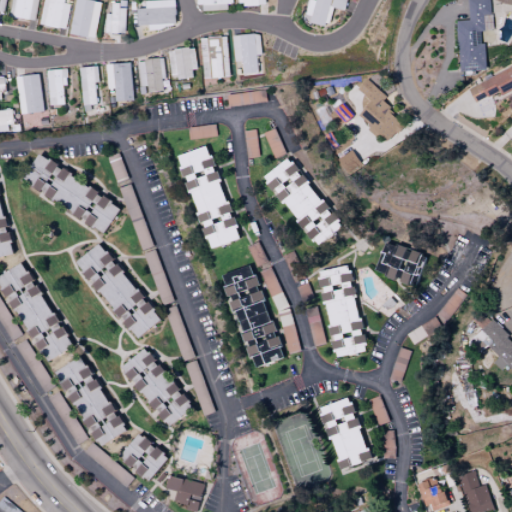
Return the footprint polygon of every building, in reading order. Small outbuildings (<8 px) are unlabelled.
[(35,0),(10,0),(9,17),(34,19),(35,0)] [(66,28),(69,3),(64,3),(64,0),(43,0),(40,25),(66,28)] [(76,0),(69,33),(93,38),(101,2),(91,0),(76,0)] [(145,8),(137,8),(138,25),(149,25),(150,27),(176,26),(174,0),(151,0),(145,0),(145,8)] [(198,0),(199,11),(230,9),(229,0),(198,0)] [(344,10),(346,0),(309,0),(307,15),(312,15),(311,22),(329,26),(333,8),(344,10)] [(467,0),(469,20),(457,21),(459,74),(486,72),(484,43),(480,43),(479,31),(484,31),(483,15),(490,15),(488,0),(467,0)] [(106,13),(105,32),(125,33),(126,5),(111,5),(111,13),(106,13)] [(233,61),(241,61),(242,74),(259,73),(258,55),(261,55),(260,34),(232,35),(233,61)] [(226,37),(200,38),(201,78),(227,77),(226,37)] [(196,75),(191,47),(167,51),(171,79),(196,75)] [(163,59),(138,60),(138,83),(146,83),(146,91),(162,91),(161,79),(163,79),(163,59)] [(105,64),(106,88),(114,88),(115,102),(132,101),(130,63),(105,64)] [(500,96),(511,90),(511,65),(467,87),(475,103),(498,92),(500,96)] [(97,103),(94,82),(98,81),(97,66),(78,68),(83,105),(97,103)] [(49,106),(64,104),(62,84),(67,84),(66,69),(46,70),(49,106)] [(19,114),(42,112),(39,74),(15,76),(19,114)] [(405,125),(382,102),(387,97),(368,79),(358,88),(372,102),(359,115),(376,132),(377,131),(388,142),(405,125)] [(228,105),(266,102),(265,90),(227,94),(228,105)] [(344,123),(354,115),(345,103),(335,110),(344,123)] [(0,131),(7,131),(7,124),(13,124),(12,110),(0,110),(0,131)] [(240,239),(216,168),(215,169),(207,145),(178,155),(209,249),(240,239)] [(340,159),(350,173),(363,163),(353,149),(340,159)] [(121,206),(39,154),(23,179),(45,194),(86,220),(85,222),(104,234),(121,206)] [(266,174),(315,246),(341,228),(292,156),(266,174)] [(0,257),(11,255),(0,202),(0,257)] [(150,247),(142,211),(130,214),(139,249),(150,247)] [(385,241),(374,272),(415,286),(425,255),(385,241)] [(161,320),(100,242),(75,262),(136,339),(161,320)] [(263,251),(254,254),(252,245),(250,246),(255,265),(266,262),(263,251)] [(159,305),(171,302),(159,258),(157,259),(155,250),(145,252),(159,305)] [(298,263),(292,251),(283,255),(289,268),(298,263)] [(73,346),(22,262),(0,275),(0,285),(32,339),(34,338),(48,361),(73,346)] [(249,368),(280,360),(256,265),(225,273),(249,368)] [(320,270),(332,357),(367,352),(364,334),(361,335),(351,266),(320,270)] [(285,305),(272,267),(261,270),(275,308),(285,305)] [(0,321),(10,337),(20,331),(0,299),(0,321)] [(190,346),(175,305),(164,309),(178,350),(190,346)] [(307,321),(317,321),(317,313),(310,313),(310,308),(307,309),(307,321)] [(300,350),(290,314),(278,317),(289,354),(300,350)] [(511,370),(511,341),(489,320),(467,344),(478,354),(486,345),(498,356),(493,362),(501,370),(506,365),(511,370)] [(310,330),(314,346),(325,343),(321,328),(310,330)] [(15,346),(44,393),(54,386),(25,339),(15,346)] [(192,409),(148,346),(122,365),(166,428),(192,409)] [(56,370),(98,447),(125,432),(83,355),(56,370)] [(214,412),(195,360),(184,364),(203,416),(214,412)] [(84,440),(61,391),(50,396),(74,445),(84,440)] [(340,469),(370,460),(350,397),(320,407),(340,469)] [(392,431),(382,431),(383,458),(393,457),(392,431)] [(148,481),(168,457),(138,433),(119,457),(148,481)] [(125,487),(133,477),(92,442),(84,452),(125,487)] [(468,511),(486,511),(493,510),(484,484),(478,486),(473,470),(456,476),(468,511)] [(165,488),(175,491),(173,501),(186,504),(185,510),(195,511),(197,511),(204,483),(168,475),(165,488)]
